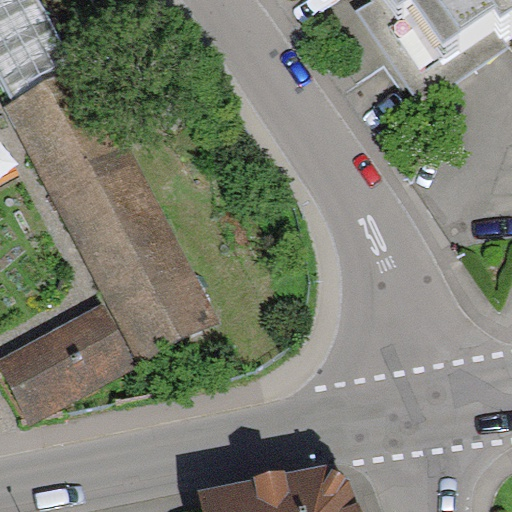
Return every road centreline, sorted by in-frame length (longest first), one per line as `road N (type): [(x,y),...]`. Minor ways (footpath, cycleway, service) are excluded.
road 1 (residential): [(420,405),(399,263),(215,0)]
road 2 (secondary): [(0,490),(420,405)]
